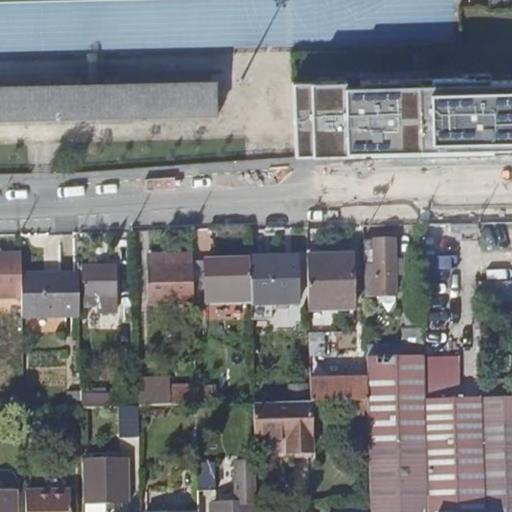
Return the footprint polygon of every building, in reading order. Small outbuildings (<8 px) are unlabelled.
[(511,78),(478,80),(478,77),(364,83),(364,88),(350,88),(349,84),(296,86),(299,158),(497,151),(497,144),(510,143),(510,147),(511,146),(511,78)] [(0,86),(0,121),(217,117),(216,82),(213,82),(106,85),(91,85),(78,85),(0,86)] [(367,242),(368,267),(379,267),(379,277),(379,296),(398,296),(399,276),(409,276),(409,261),(398,261),(398,242),(367,242)] [(23,276),(22,255),(0,255),(0,297),(23,298),(23,276)] [(197,300),(196,264),(196,263),(196,255),(153,255),(153,266),(150,266),(151,296),(160,296),(160,300),(182,299),(183,303),(197,302),(197,300)] [(310,257),(311,310),(356,309),(355,256),(310,257)] [(253,258),(253,262),(254,299),(254,306),(300,305),(300,259),(253,258)] [(196,263),(196,264),(197,300),(254,299),(253,262),(196,263)] [(110,299),(120,299),(121,266),(89,267),(90,308),(103,308),(103,304),(110,303),(110,299)] [(368,267),(368,277),(379,277),(379,267),(368,267)] [(23,276),(23,298),(24,314),(82,312),(81,271),(57,271),(57,275),(23,276)] [(483,288),(483,307),(498,307),(497,288),(483,288)] [(427,356),(369,358),(369,377),(370,399),(428,397),(428,386),(427,356)] [(313,378),(313,400),(314,400),(370,399),(369,377),(313,378)] [(199,404),(198,384),(171,385),(171,404),(199,404)] [(84,393),(84,405),(89,405),(141,404),(140,395),(112,396),(113,392),(84,393)] [(511,395),(492,395),(484,396),(487,511),(511,511),(511,395)] [(487,511),(484,396),(456,396),(428,397),(370,399),(370,402),(370,415),(371,443),(429,442),(429,511),(487,511)] [(314,449),(314,400),(313,400),(257,402),(257,436),(291,436),(291,450),(314,449)] [(370,415),(370,402),(345,402),(345,415),(370,415)] [(141,430),(141,404),(89,405),(90,417),(126,417),(126,430),(141,430)] [(429,511),(429,442),(371,443),(372,511),(429,511)] [(258,511),(257,459),(236,460),(237,490),(244,490),(244,500),(217,500),(217,511),(258,511)] [(200,462),(201,490),(214,489),(213,462),(200,462)] [(133,463),(85,464),(86,481),(86,504),(134,502),(133,463)] [(28,490),(28,511),(71,511),(71,489),(28,490)] [(0,492),(0,511),(17,511),(17,492),(0,492)]
